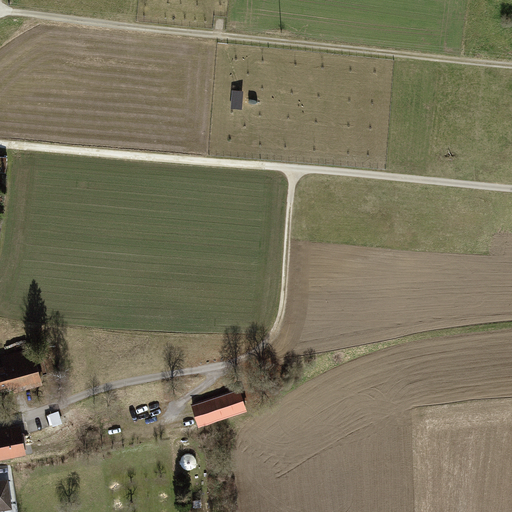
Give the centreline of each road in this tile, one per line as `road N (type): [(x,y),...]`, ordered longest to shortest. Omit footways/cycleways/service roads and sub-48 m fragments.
road 1 (track): [(511,64),(0,10)]
road 2 (track): [(511,188),(0,144)]
road 3 (track): [(72,399),(125,382),(218,370),(266,345),(281,312),(294,168)]
